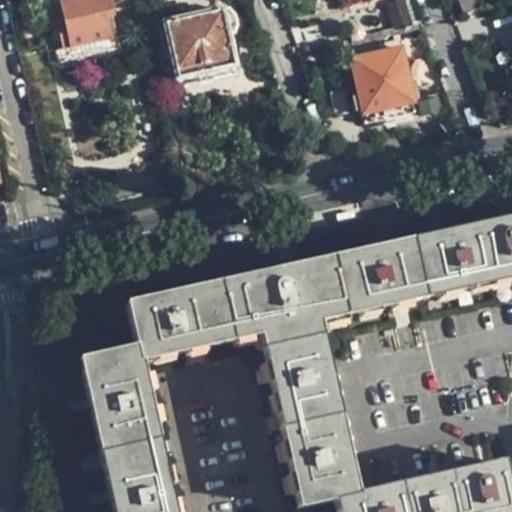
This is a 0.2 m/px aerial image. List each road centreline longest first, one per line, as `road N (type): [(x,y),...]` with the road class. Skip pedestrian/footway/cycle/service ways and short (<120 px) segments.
road 1 (primary): [(46,253),(331,190)]
road 2 (residential): [(331,190),(266,0)]
road 3 (residential): [(46,253),(0,70)]
road 4 (residential): [(431,0),(489,156)]
road 5 (primary): [(331,190),(489,156)]
road 6 (residential): [(0,453),(0,303)]
